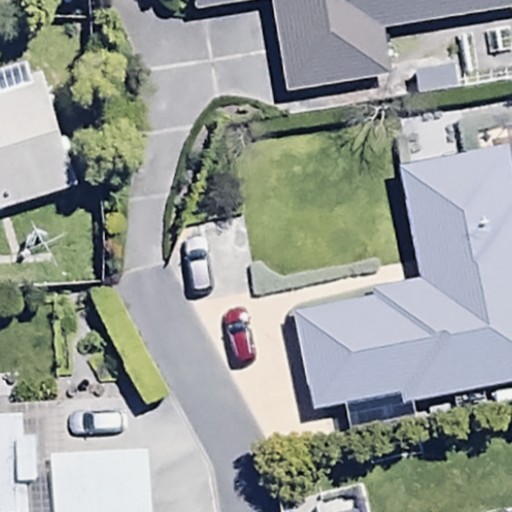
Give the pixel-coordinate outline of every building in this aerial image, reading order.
[(511,0),(194,0),(197,19),(277,8),(291,103),(397,88),(391,40),(511,23),(511,0)] [(0,221),(84,194),(44,69),(0,82),(0,221)] [(411,407),(413,417),(511,397),(511,174),(509,157),(402,178),(425,291),(378,300),(380,308),(295,324),(315,426),(411,407)] [(44,432),(0,432),(0,511),(41,511),(41,496),(52,496),(51,453),(44,453),(44,432)] [(159,511),(159,466),(59,467),(59,511),(159,511)]
